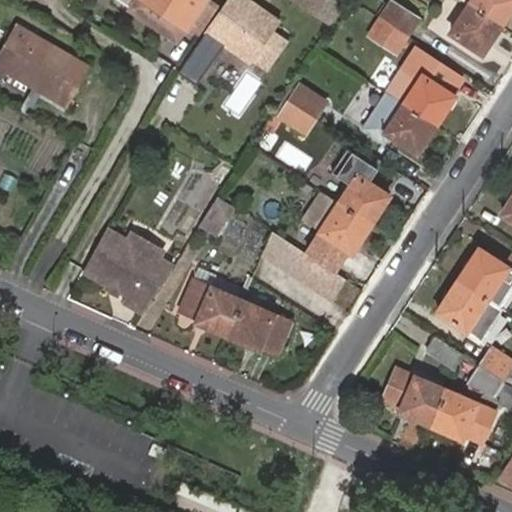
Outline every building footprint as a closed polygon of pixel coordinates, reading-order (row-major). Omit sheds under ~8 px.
[(184,28),(141,0),(136,0),(129,11),(175,42),(184,28)] [(141,0),(184,28),(202,0),(141,0)] [(251,61),(277,25),(279,22),(245,0),(229,0),(206,34),(249,64),(251,61)] [(302,13),(311,0),(294,0),(291,5),(302,13)] [(329,31),(343,10),(326,0),(311,0),(302,13),(329,31)] [(511,0),(472,0),(468,7),(499,27),(511,6),(511,0)] [(393,2),(381,20),(407,37),(419,19),(393,2)] [(499,27),(468,7),(451,34),(481,54),(499,27)] [(407,37),(381,20),(370,37),(395,54),(407,37)] [(292,35),(277,25),(251,61),(267,72),(292,35)] [(20,46),(4,75),(33,91),(43,97),(67,110),(87,70),(11,29),(6,38),(20,46)] [(0,80),(1,80),(4,75),(20,46),(6,38),(0,50),(0,80)] [(423,78),(404,106),(434,126),(453,97),(423,78)] [(300,86),(290,102),(315,119),(327,103),(300,86)] [(43,97),(33,91),(30,97),(40,102),(43,97)] [(315,119),(290,102),(280,119),(305,135),(315,119)] [(434,126),(404,106),(387,133),(416,153),(434,126)] [(358,177),(339,206),(369,226),(388,197),(358,177)] [(348,188),(338,181),(327,198),(338,205),(348,188)] [(219,198),(200,227),(216,237),(234,208),(219,198)] [(511,220),(511,201),(503,214),(511,220)] [(369,226),(339,206),(312,247),(339,264),(348,251),(351,253),(369,226)] [(129,304),(141,311),(168,269),(159,264),(161,261),(159,254),(137,241),(130,243),(128,246),(108,233),(86,270),(132,297),(129,304)] [(262,257),(276,266),(289,245),(272,234),(262,257)] [(303,254),(289,245),(276,266),(289,275),(303,254)] [(459,281),(502,310),(511,293),(511,287),(500,280),(507,269),(479,250),(459,281)] [(303,284),(317,263),(306,256),(303,254),(289,275),(303,284)] [(303,284),(317,293),(331,272),(317,263),(303,284)] [(500,280),(511,287),(511,272),(507,269),(500,280)] [(317,293),(331,302),(344,281),(333,273),(331,272),(317,293)] [(212,289),(243,303),(248,290),(217,276),(212,289)] [(482,343),(502,310),(459,281),(438,314),(467,333),(482,343)] [(196,324),(228,337),(243,303),(212,289),(194,282),(180,313),(198,320),(196,324)] [(243,303),(228,337),(257,350),(259,347),(276,354),(290,323),(243,303)] [(479,348),(482,343),(467,333),(463,338),(479,348)] [(462,354),(436,337),(426,353),(454,372),(462,354)] [(477,364),(504,383),(511,369),(511,362),(489,347),(477,364)] [(493,399),(504,383),(477,364),(466,381),(493,399)] [(401,413),(431,426),(446,391),(396,370),(383,401),(403,409),(401,413)] [(446,391),(431,426),(461,439),(462,435),(481,443),(494,412),(446,391)] [(511,488),(511,459),(499,479),(511,488)] [(264,511),(186,476),(173,504),(189,511),(264,511)]
